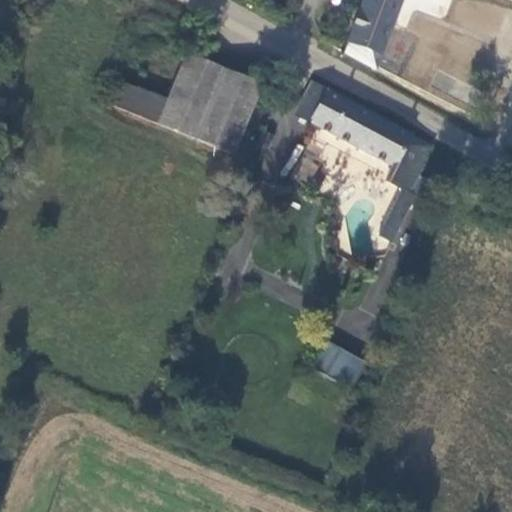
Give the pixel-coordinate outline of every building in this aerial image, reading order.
[(363,0),(343,55),(376,73),(401,0),(363,0)] [(165,103),(154,126),(227,160),(260,91),(186,57),(165,103)] [(417,182),(429,153),(309,87),(293,119),(391,173),(384,187),(398,195),(375,241),(389,248),(412,202),(407,200),(417,182)] [(165,103),(131,88),(121,110),(154,126),(165,103)] [(273,141),(262,137),(254,155),(265,160),(273,141)] [(434,191),(417,182),(407,200),(412,202),(425,209),(434,191)] [(361,369),(322,347),(307,374),(346,396),(361,369)]
